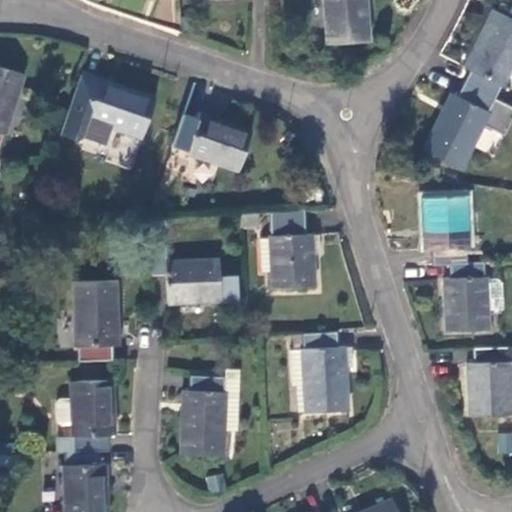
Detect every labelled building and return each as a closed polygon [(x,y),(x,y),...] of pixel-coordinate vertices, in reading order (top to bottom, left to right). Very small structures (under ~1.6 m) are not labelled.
[(323,0),(326,42),(369,41),(366,0),(323,0)] [(511,69),(511,18),(493,9),(463,67),(468,70),(456,95),(450,92),(422,148),(460,170),(484,125),(502,134),(511,115),(511,105),(494,96),(500,85),(503,87),(511,69)] [(5,135),(24,75),(0,65),(0,142),(3,134),(5,135)] [(142,136),(156,96),(95,74),(92,83),(79,78),(61,134),(78,139),(84,136),(107,144),(113,126),(142,136)] [(239,169),(252,130),(200,111),(197,119),(183,113),(172,146),(186,150),(186,152),(239,169)] [(466,195),(423,196),(425,250),(431,250),(433,264),(449,264),(450,277),(443,277),(446,330),(489,329),(487,313),(485,279),(485,276),(483,277),(483,262),(466,263),(465,248),(469,247),(466,195)] [(268,236),(269,242),(270,272),(271,289),(313,287),(313,254),(312,234),(304,234),(303,209),(271,210),(271,235),(268,236)] [(258,212),(240,212),(240,228),(258,227),(258,212)] [(320,234),(312,234),(313,254),(320,254),(320,234)] [(150,240),(151,273),(165,275),(166,305),(238,302),(236,276),(219,276),(218,258),(166,261),(165,240),(150,240)] [(270,272),(269,242),(258,240),(259,273),(270,272)] [(502,308),(500,281),(496,278),(485,279),(487,313),(498,312),(502,308)] [(116,280),(72,281),(73,347),(77,346),(78,360),(111,360),(111,345),(118,344),(116,280)] [(347,411),(344,366),(342,348),(342,346),(337,346),(335,331),(303,334),(304,347),(301,348),(304,384),(306,412),(347,411)] [(291,385),(293,385),(304,384),(301,348),(304,347),(303,334),(292,334),(292,350),(289,350),(291,385)] [(511,362),(511,346),(473,348),(474,362),(465,362),(469,416),(511,413),(511,382),(511,362)] [(102,367),(78,368),(78,381),(69,379),(71,436),(54,437),(54,451),(64,451),(65,465),(63,465),(65,511),(105,511),(105,464),(98,464),(98,449),(108,449),(108,435),(113,434),(113,379),(102,379),(102,367)] [(223,370),(223,377),(223,391),(224,391),(228,392),(238,394),(238,370),(223,370)] [(222,456),(224,428),(224,391),(223,391),(223,377),(190,375),(190,389),(182,389),(180,454),(222,456)] [(295,413),(306,412),(304,384),(293,385),(295,413)] [(224,391),(224,428),(235,430),(238,394),(228,392),(224,391)] [(511,436),(497,436),(498,451),(511,450),(511,436)] [(221,474),(207,478),(208,487),(223,484),(221,474)] [(397,511),(391,498),(360,511),(397,511)]
